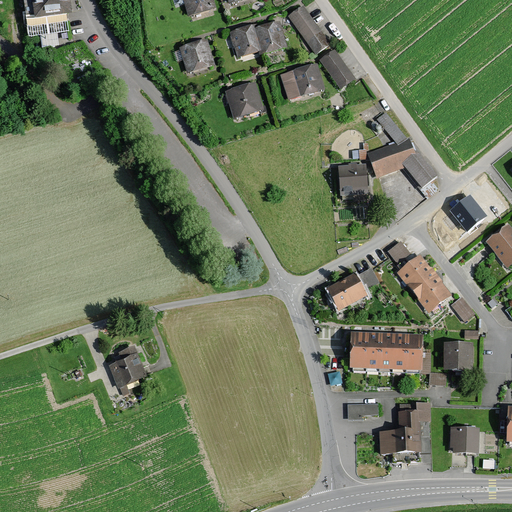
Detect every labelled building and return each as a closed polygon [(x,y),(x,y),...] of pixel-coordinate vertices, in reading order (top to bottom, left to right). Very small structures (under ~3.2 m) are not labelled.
[(21,0),(24,19),(32,18),(33,24),(71,18),(70,10),(68,0),(21,0)] [(182,0),(188,19),(216,9),(213,0),(182,0)] [(289,18),(295,28),(310,17),(303,8),(289,18)] [(295,28),(309,46),(323,36),(310,17),(295,28)] [(288,50),(280,24),(254,32),(261,54),(262,58),(288,50)] [(254,32),(253,28),(227,37),(235,62),(261,54),(254,32)] [(331,47),(323,36),(309,46),(316,57),(331,47)] [(206,42),(178,51),(186,78),(214,69),(206,42)] [(335,53),(321,63),(329,74),(343,65),(335,53)] [(353,78),(343,65),(329,74),(339,88),(353,78)] [(317,66),(284,77),(291,100),(324,90),(317,66)] [(254,85),(225,95),(234,123),(263,114),(254,85)] [(376,182),(404,171),(421,193),(438,178),(419,155),(415,158),(408,140),(387,113),(376,123),(395,145),(368,156),(376,182)] [(352,162),(366,162),(366,152),(368,152),(368,145),(363,145),(363,152),(352,152),(352,162)] [(338,170),(340,202),(368,201),(367,174),(366,174),(365,168),(356,168),(356,167),(348,167),(348,169),(338,170)] [(487,218),(469,197),(450,213),(468,234),(487,218)] [(511,231),(509,227),(485,246),(507,273),(511,268),(511,231)] [(411,258),(401,245),(388,255),(398,268),(411,258)] [(412,295),(436,277),(421,257),(397,276),(412,295)] [(379,285),(371,271),(356,279),(364,293),(379,285)] [(355,276),(325,292),(338,315),(367,300),(364,293),(356,279),(355,276)] [(436,277),(412,295),(428,317),(453,298),(436,277)] [(461,300),(451,308),(465,325),(475,317),(461,300)] [(464,332),(464,341),(478,341),(479,333),(464,332)] [(352,368),(366,368),(367,338),(353,337),(352,368)] [(380,338),(367,338),(366,368),(379,369),(380,338)] [(379,369),(393,369),(393,338),(380,338),(379,369)] [(393,369),(406,369),(407,339),(393,338),(393,369)] [(422,339),(407,339),(406,369),(421,370),(422,355),(422,339)] [(474,347),(444,347),(444,375),(447,375),(474,375),(474,347)] [(121,364),(109,369),(120,394),(147,382),(133,350),(117,356),(121,364)] [(422,355),(421,370),(421,374),(430,374),(430,355),(422,355)] [(429,375),(429,388),(446,389),(447,375),(444,375),(429,375)] [(377,416),(377,405),(352,406),(353,421),(363,421),(363,417),(377,416)] [(380,435),(381,458),(395,457),(395,465),(429,464),(428,425),(430,425),(429,406),(415,406),(398,407),(399,415),(399,434),(380,435)] [(480,432),(450,431),(450,452),(453,452),(453,457),(479,458),(480,432)] [(495,471),(495,462),(482,462),(482,471),(495,471)]
